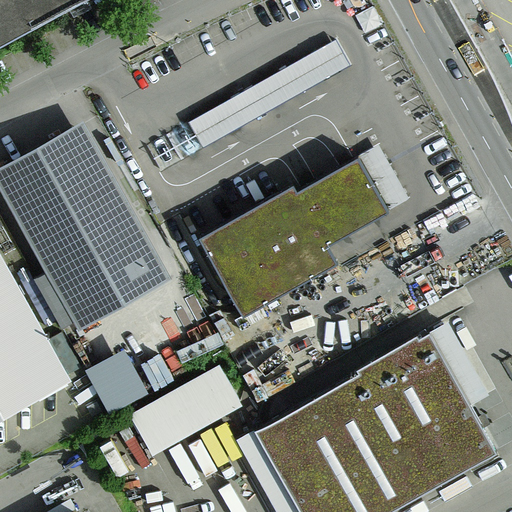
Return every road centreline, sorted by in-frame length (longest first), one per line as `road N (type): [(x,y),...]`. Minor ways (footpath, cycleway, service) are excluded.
road 1 (residential): [(212,0),(0,110)]
road 2 (tertiary): [(511,189),(406,0)]
road 3 (unknown): [(0,500),(70,470),(85,474),(108,511)]
